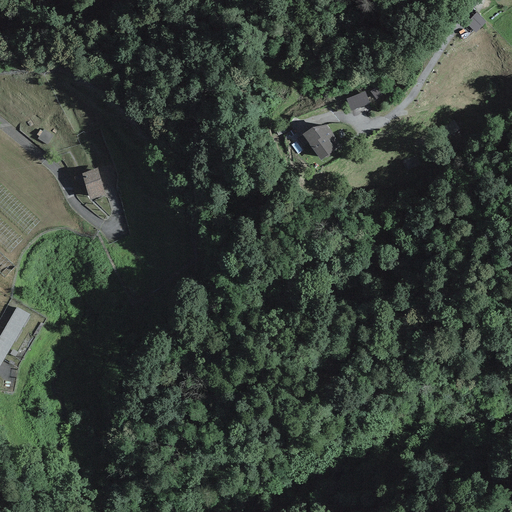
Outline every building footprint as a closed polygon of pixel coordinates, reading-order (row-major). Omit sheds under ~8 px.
[(486,23),(476,13),(465,25),(475,34),(486,23)] [(379,85),(370,92),(376,99),(385,92),(379,85)] [(454,121),(445,127),(450,136),(459,130),(454,121)] [(327,124),(314,127),(303,136),(321,161),(340,145),(327,124)] [(416,156),(402,161),(405,171),(419,166),(416,156)] [(102,197),(95,172),(81,176),(88,201),(102,197)] [(0,362),(27,314),(14,307),(0,332),(0,362)]
